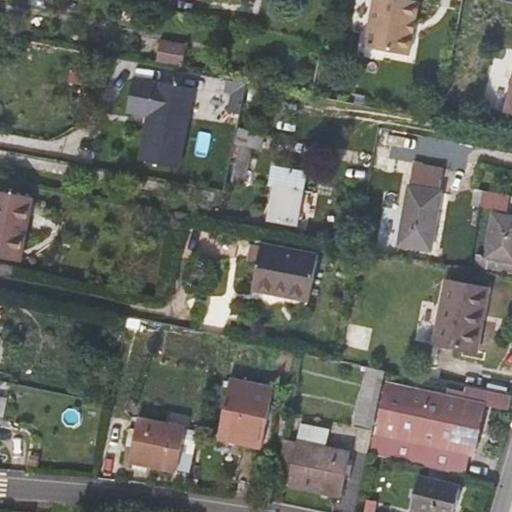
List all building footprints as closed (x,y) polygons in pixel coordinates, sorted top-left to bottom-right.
[(416,2),(407,0),(370,0),(360,46),(404,56),(416,2)] [(187,44),(160,39),(156,63),(183,68),(187,44)] [(511,66),(502,114),(511,115),(511,66)] [(192,90),(131,78),(124,111),(145,116),(137,160),(177,168),(192,90)] [(222,91),(243,95),(245,84),(224,80),(222,91)] [(266,89),(250,86),(247,102),(263,105),(266,89)] [(237,129),(234,143),(239,144),(228,181),(238,184),(249,147),(259,149),(263,134),(237,129)] [(412,164),(410,175),(441,181),(443,170),(412,164)] [(304,172),(272,167),(269,186),(274,187),(268,221),(295,225),(304,172)] [(441,181),(410,175),(397,244),(412,246),(428,249),(441,181)] [(507,196),(481,191),(478,206),(504,211),(507,196)] [(31,198),(0,192),(0,257),(19,262),(31,198)] [(511,218),(491,215),(483,257),(477,255),(474,267),(511,273),(511,218)] [(316,255),(259,244),(250,290),(307,301),(316,255)] [(487,290),(445,281),(440,305),(432,344),(475,353),(487,290)] [(110,369),(92,365),(88,382),(107,386),(110,369)] [(357,428),(370,431),(383,369),(370,367),(357,428)] [(271,389),(229,379),(216,438),(259,447),(271,389)] [(387,385),(369,454),(462,476),(467,455),(471,455),(482,404),(485,391),(465,387),(463,395),(447,391),(445,397),(387,385)] [(485,391),(482,404),(509,410),(511,397),(485,391)] [(287,417),(274,483),(339,495),(347,454),(324,449),(328,425),(287,417)] [(184,428),(136,418),(127,462),(174,472),(184,428)] [(452,511),(458,488),(416,478),(408,510),(417,511),(452,511)] [(374,511),(377,502),(367,499),(364,511),(374,511)]
